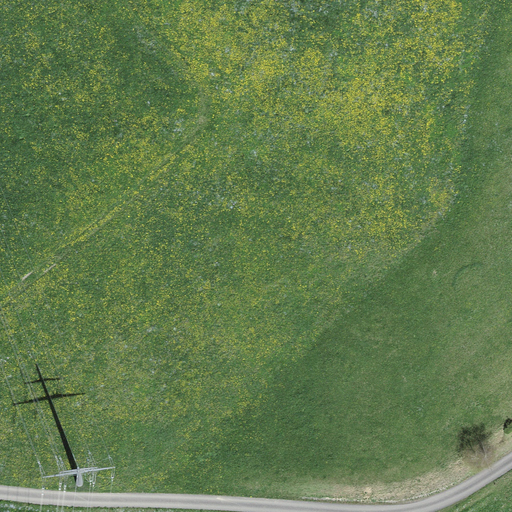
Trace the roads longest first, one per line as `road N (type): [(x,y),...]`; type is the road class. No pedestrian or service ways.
road 1 (unclassified): [(0,494),(333,511)]
road 2 (unclassified): [(398,511),(446,498),(511,457)]
